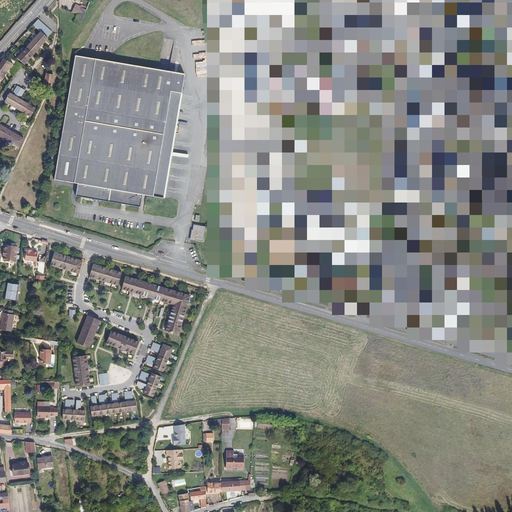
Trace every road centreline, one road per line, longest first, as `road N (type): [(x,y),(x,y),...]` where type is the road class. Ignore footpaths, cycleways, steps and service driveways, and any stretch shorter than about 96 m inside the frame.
road 1 (tertiary): [(511,373),(92,246)]
road 2 (track): [(434,511),(376,447),(294,419),(224,415),(42,439)]
road 3 (residential): [(64,395),(123,386),(134,378),(150,334),(77,299),(92,246)]
road 4 (track): [(216,283),(153,425),(149,482),(165,511)]
road 5 (residential): [(149,482),(79,450),(0,435)]
